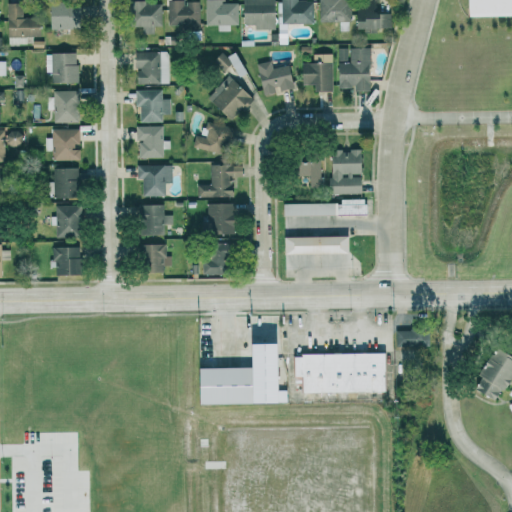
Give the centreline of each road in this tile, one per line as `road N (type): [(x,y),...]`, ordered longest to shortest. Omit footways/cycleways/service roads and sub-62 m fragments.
road 1 (secondary): [(0,299),(511,290)]
road 2 (residential): [(108,298),(103,0)]
road 3 (residential): [(392,293),(392,119),(419,0)]
road 4 (residential): [(262,295),(264,137),(276,123),(392,119)]
